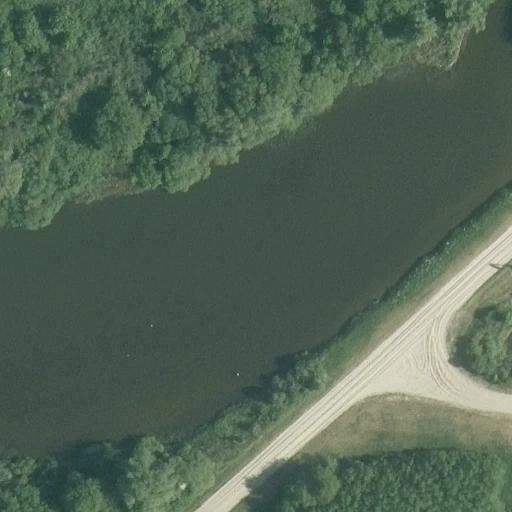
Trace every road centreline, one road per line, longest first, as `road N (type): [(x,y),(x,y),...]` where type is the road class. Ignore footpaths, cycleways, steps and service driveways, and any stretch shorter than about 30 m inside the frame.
road 1 (track): [(397,349),(205,511)]
road 2 (track): [(397,349),(511,243)]
road 3 (track): [(511,404),(459,394),(397,349)]
